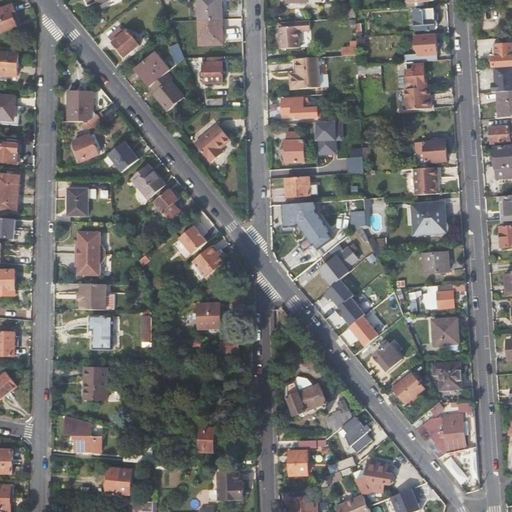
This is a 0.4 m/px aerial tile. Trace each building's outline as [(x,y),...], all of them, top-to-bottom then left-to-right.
[(199,0),(200,21),(221,20),(221,7),(223,7),(222,0),(199,0)] [(0,33),(18,28),(17,26),(20,24),(14,5),(0,9),(0,33)] [(436,29),(435,9),(414,11),(416,31),(436,29)] [(224,46),(224,32),(221,32),(221,20),(200,21),(201,46),(224,46)] [(280,27),(280,38),(281,49),(299,48),(299,31),(311,30),(310,21),(288,22),(288,27),(280,27)] [(128,31),(125,33),(120,27),(108,37),(127,59),(141,46),(128,31)] [(404,55),(405,64),(406,64),(424,62),(438,61),(436,34),(417,35),(418,54),(404,55)] [(358,50),(367,49),(366,38),(363,38),(357,38),(358,47),(358,50)] [(169,48),(175,67),(185,59),(184,55),(179,43),(169,48)] [(511,43),(496,45),(497,57),(493,57),(494,68),(495,68),(511,66),(511,43)] [(341,48),(341,56),(358,56),(358,50),(358,47),(341,48)] [(0,75),(18,77),(20,55),(0,52),(0,75)] [(152,86),(153,87),(169,73),(172,70),(156,52),(137,68),(152,86)] [(224,84),(223,57),(204,58),(205,85),(224,84)] [(295,59),(296,74),(297,80),(290,81),(290,89),(319,88),(318,67),(325,67),(325,58),(295,59)] [(424,62),(406,64),(408,89),(406,90),(406,100),(404,103),(404,109),(407,111),(431,110),(431,101),(428,101),(428,95),(428,88),(426,88),(425,76),(424,62)] [(382,65),(358,67),(359,75),(382,73),(382,65)] [(511,66),(495,68),(496,78),(497,78),(497,84),(492,84),(493,93),(498,93),(511,91),(511,66)] [(174,78),(169,73),(153,87),(158,92),(166,100),(163,103),(171,111),(186,97),(172,80),(174,78)] [(68,116),(68,123),(88,123),(96,117),(93,112),(93,96),(90,92),(79,91),(79,95),(71,95),(70,116),(68,116)] [(511,91),(498,93),(500,119),(511,118),(511,117),(511,91)] [(156,94),(163,103),(166,100),(158,92),(156,94)] [(0,119),(15,121),(17,98),(0,96),(0,119)] [(320,119),(320,108),(305,108),(304,97),(283,99),(284,118),(300,117),(300,120),(320,119)] [(207,100),(207,108),(225,108),(225,99),(207,100)] [(108,120),(101,113),(96,117),(88,123),(95,132),(108,120)] [(343,121),(316,123),(317,155),(333,155),(333,137),(343,137),(343,121)] [(214,164),(222,157),(218,152),(221,149),(231,141),(219,126),(197,144),(214,164)] [(511,143),(510,126),(490,128),(491,145),(511,143)] [(179,130),(173,136),(177,140),(183,135),(179,130)] [(287,132),(287,141),(302,141),(301,132),(287,132)] [(82,162),(99,156),(91,135),(74,142),(82,162)] [(343,140),(343,137),(333,137),(333,155),(337,155),(337,141),(343,140)] [(0,163),(19,165),(21,144),(0,141),(0,163)] [(305,141),(302,141),(287,141),(285,141),(286,164),(305,163),(305,141)] [(446,141),(417,143),(417,154),(425,154),(426,164),(448,162),(446,141)] [(134,155),(130,151),(130,148),(126,143),(109,156),(123,174),(142,159),(137,153),(134,155)] [(511,179),(511,146),(495,147),(496,170),(497,170),(498,181),(511,179)] [(150,200),(167,186),(150,166),(133,180),(150,200)] [(415,170),(417,196),(437,195),(436,182),(436,179),(439,179),(438,168),(415,170)] [(0,174),(0,193),(19,195),(21,177),(0,174)] [(312,197),(310,177),(286,179),(287,198),(312,197)] [(89,199),(97,199),(97,190),(69,190),(68,216),(89,217),(89,199)] [(156,203),(170,221),(180,212),(181,212),(175,204),(179,201),(170,191),(156,203)] [(0,212),(18,214),(19,195),(0,193),(0,212)] [(511,196),(502,197),(503,222),(511,221),(511,196)] [(299,225),(316,213),(316,203),(283,205),(285,228),(296,227),(299,225)] [(414,205),(414,210),(415,226),(415,235),(447,233),(446,219),(445,203),(414,205)] [(183,216),(180,212),(170,221),(174,224),(183,216)] [(329,233),(330,233),(316,213),(299,225),(313,244),(314,244),(318,250),(319,250),(323,257),(337,246),(333,240),(334,240),(329,233)] [(148,219),(143,214),(129,226),(133,231),(148,219)] [(0,238),(15,240),(17,221),(0,219),(0,238)] [(361,226),(355,230),(365,242),(369,241),(361,226)] [(511,226),(500,228),(502,248),(511,247),(511,226)] [(208,243),(195,228),(180,240),(193,256),(208,243)] [(77,245),(76,263),(80,263),(79,268),(79,275),(101,276),(103,233),(80,232),(80,240),(80,245),(77,245)] [(374,250),(378,248),(374,238),(369,241),(369,242),(374,250)] [(345,250),(339,244),(337,246),(323,257),(328,264),(321,270),(334,287),(341,281),(350,274),(347,270),(359,260),(353,252),(357,249),(353,243),(345,250)] [(192,264),(205,281),(226,264),(220,258),(222,256),(224,254),(221,251),(217,254),(212,248),(192,264)] [(450,273),(449,253),(424,254),(425,274),(450,273)] [(151,261),(148,257),(142,262),(144,267),(151,261)] [(0,296),(17,296),(16,272),(0,271),(0,296)] [(334,287),(324,295),(329,301),(332,299),(340,309),(353,298),(355,297),(341,281),(334,287)] [(105,311),(106,285),(82,284),(82,291),(79,294),(79,299),(82,301),(81,310),(85,310),(105,311)] [(455,307),(454,285),(438,287),(438,293),(430,294),(431,309),(439,309),(455,307)] [(394,290),(400,303),(406,302),(402,292),(401,289),(394,290)] [(364,317),(366,315),(353,298),(340,309),(338,311),(343,317),(344,316),(353,327),(364,317)] [(200,329),(222,329),(221,305),(200,305),(200,329)] [(143,343),(153,343),(153,338),(152,312),(143,312),(143,343)] [(94,349),(114,349),(114,317),(91,317),(91,330),(94,331),(94,349)] [(380,337),(364,317),(353,327),(352,328),(367,347),(380,337)] [(435,346),(460,345),(459,318),(433,320),(435,346)] [(0,333),(0,357),(16,358),(16,334),(0,333)] [(384,335),(369,347),(374,353),(388,341),(384,335)] [(205,341),(186,339),(185,346),(204,348),(205,341)] [(396,340),(391,344),(399,353),(403,349),(396,340)] [(388,372),(404,359),(399,353),(391,344),(390,343),(375,356),(381,363),(385,369),(388,372)] [(435,375),(441,375),(442,391),(463,390),(461,362),(434,365),(435,375)] [(381,363),(376,367),(380,372),(385,369),(381,363)] [(85,400),(108,401),(109,369),(86,369),(85,400)] [(407,405),(426,389),(413,373),(394,389),(407,405)] [(0,379),(0,401),(18,388),(7,374),(0,379)] [(297,416),(328,404),(320,385),(315,388),(313,385),(308,380),(299,378),(297,385),(288,388),(288,397),(297,416)] [(333,414),(340,430),(343,428),(354,419),(346,400),(338,403),(341,411),(333,414)] [(461,412),(475,415),(474,402),(460,403),(461,412)] [(465,423),(464,415),(439,417),(439,422),(433,423),(429,427),(440,442),(437,444),(441,451),(448,447),(449,455),(457,453),(467,451),(466,436),(469,436),(468,423),(465,423)] [(93,440),(94,424),(66,416),(66,436),(76,436),(76,452),(103,453),(104,440),(93,440)] [(354,419),(343,428),(348,434),(346,436),(351,447),(352,446),(358,453),(373,441),(367,434),(369,433),(356,417),(354,419)] [(201,454),(215,455),(217,428),(203,428),(201,454)] [(324,448),(324,441),(301,441),(301,449),(324,448)] [(124,462),(133,463),(154,465),(154,445),(147,445),(146,456),(125,454),(124,462)] [(350,449),(333,455),(338,473),(341,472),(351,468),(356,466),(350,449)] [(0,474),(13,474),(13,450),(0,450),(0,474)] [(291,477),(309,476),(308,451),(290,452),(291,477)] [(219,454),(219,466),(233,467),(233,454),(219,454)] [(366,476),(357,480),(364,495),(373,492),(383,493),(384,485),(392,486),(394,475),(387,474),(388,466),(369,463),(366,476)] [(109,494),(133,495),(133,470),(110,469),(109,494)] [(244,482),(240,483),(240,472),(219,472),(219,500),(244,499),(244,482)] [(341,472),(338,473),(319,480),(319,485),(319,489),(330,486),(329,484),(343,479),(341,472)] [(0,485),(0,511),(11,511),(11,486),(0,485)] [(418,496),(415,488),(392,497),(397,511),(415,511),(421,510),(416,497),(418,496)] [(291,511),(319,511),(319,497),(317,497),(317,489),(305,490),(305,498),(291,498),(291,511)] [(337,507),(339,511),(371,511),(364,495),(337,507)] [(119,502),(119,511),(153,511),(154,502),(119,502)]
